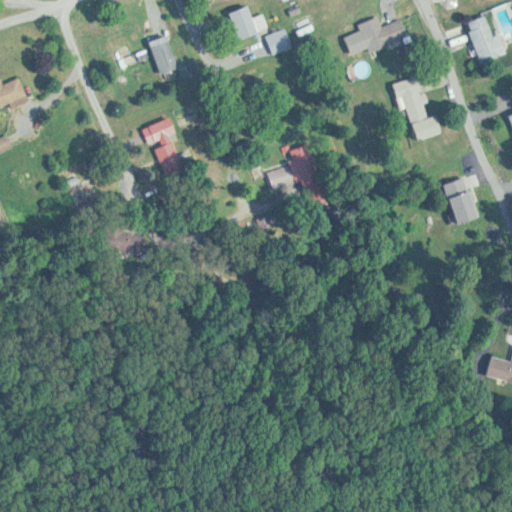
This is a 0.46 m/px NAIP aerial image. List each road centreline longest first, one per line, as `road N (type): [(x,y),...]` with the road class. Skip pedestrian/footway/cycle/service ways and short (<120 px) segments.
road 1 (residential): [(511,226),(424,0)]
road 2 (residential): [(287,0),(332,85),(376,199)]
